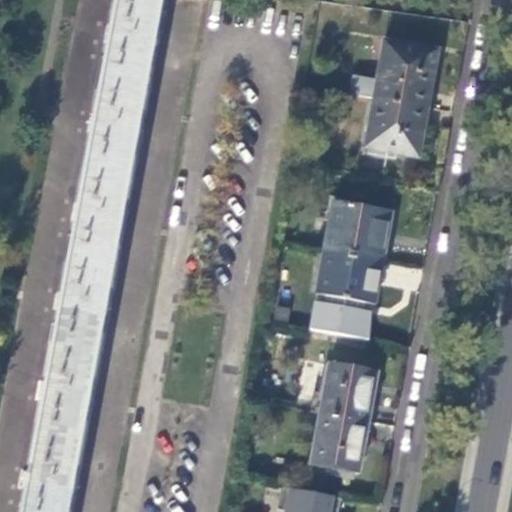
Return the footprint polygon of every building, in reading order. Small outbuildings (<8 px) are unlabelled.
[(68,511),(162,0),(118,0),(108,54),(85,177),(66,283),(49,376),(33,463),(23,511),(68,511)] [(373,99),(426,109),(436,52),(381,42),(380,45),(382,45),(381,51),(372,99),(373,99)] [(417,158),(426,109),(373,99),(365,148),(417,158)] [(333,203),(324,253),(382,263),(391,214),(333,203)] [(382,263),(324,253),(316,296),(374,306),(382,263)] [(327,366),(319,414),(368,423),(377,375),(327,366)] [(368,423),(319,414),(310,464),(359,472),(368,423)]
